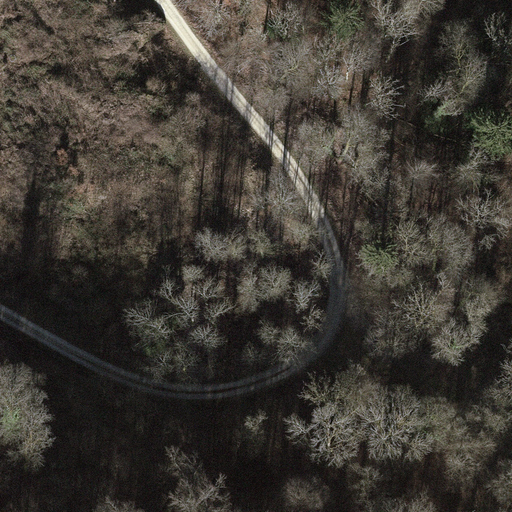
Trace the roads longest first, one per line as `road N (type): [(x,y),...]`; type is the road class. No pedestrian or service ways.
road 1 (track): [(0,310),(147,386),(179,391),(260,382),(305,361),(329,333),(340,273),(326,224),(284,153),(166,0)]
road 2 (track): [(511,448),(428,400),(339,309)]
